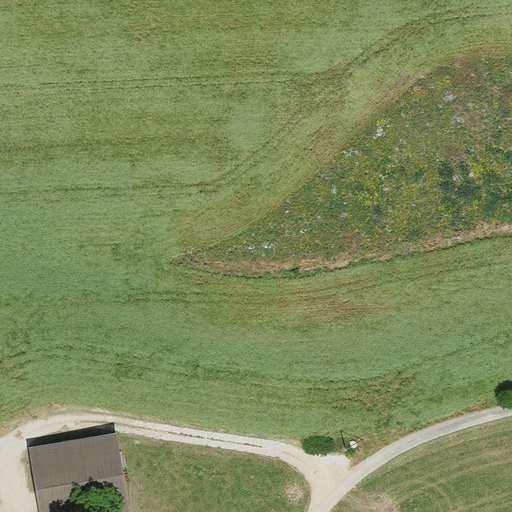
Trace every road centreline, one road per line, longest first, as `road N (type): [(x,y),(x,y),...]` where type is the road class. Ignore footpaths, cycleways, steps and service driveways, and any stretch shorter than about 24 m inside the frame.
road 1 (track): [(0,441),(43,423),(147,427),(294,450),(326,494)]
road 2 (track): [(316,511),(326,494),(384,451),(511,403)]
